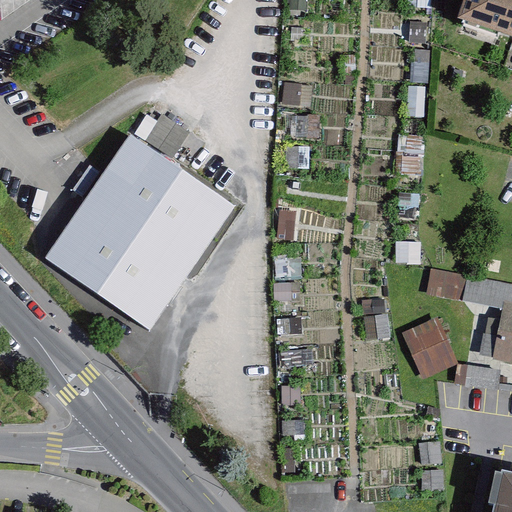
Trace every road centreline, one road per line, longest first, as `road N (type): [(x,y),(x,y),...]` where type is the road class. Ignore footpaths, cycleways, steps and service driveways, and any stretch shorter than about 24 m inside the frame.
road 1 (unclassified): [(124,434),(0,298)]
road 2 (residential): [(0,446),(104,448),(124,434)]
